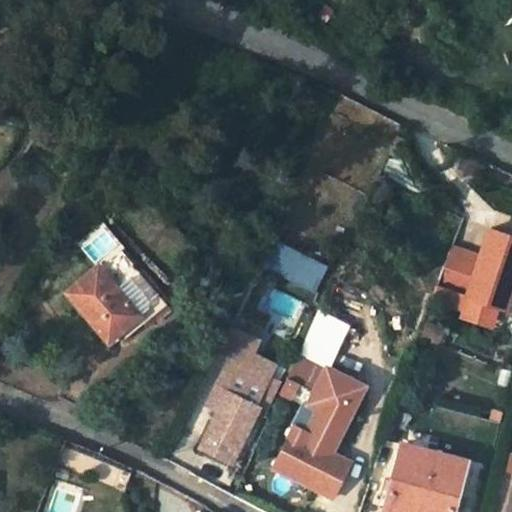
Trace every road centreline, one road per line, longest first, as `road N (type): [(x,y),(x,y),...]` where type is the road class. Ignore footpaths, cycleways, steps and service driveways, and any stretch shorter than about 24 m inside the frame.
road 1 (tertiary): [(168,0),(511,157)]
road 2 (unclassified): [(233,511),(0,404)]
